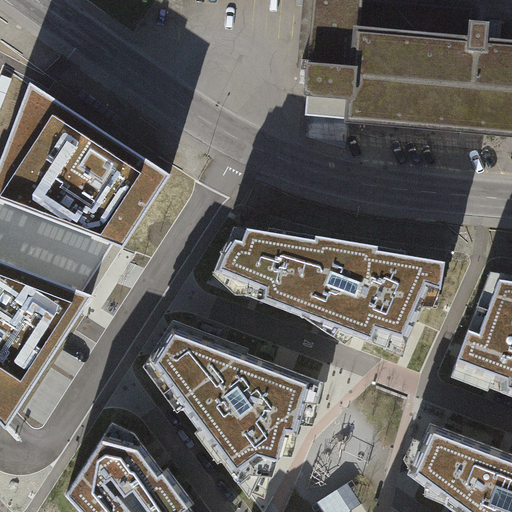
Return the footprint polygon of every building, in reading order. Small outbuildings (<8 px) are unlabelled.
[(349,116),(360,5),(360,0),(315,0),(308,93),(317,94),(315,113),(349,116)] [(349,116),(349,119),(511,133),(511,43),(486,41),(488,24),(471,22),(472,9),(369,0),(369,6),(360,5),(349,116)] [(0,163),(0,422),(6,429),(171,175),(30,83),(0,163)] [(401,351),(442,262),(240,229),(223,255),(217,270),(246,292),(339,327),(340,322),(353,327),(352,332),(401,351)] [(511,276),(492,273),(458,364),(483,373),(488,384),(511,392),(511,276)] [(315,381),(176,328),(153,364),(203,431),(215,423),(233,448),(222,456),(250,493),(301,419),(315,381)] [(511,511),(511,454),(431,424),(410,472),(425,483),(429,478),(449,493),(448,502),(461,511),(511,511)] [(191,511),(187,505),(191,501),(168,470),(163,474),(134,434),(114,425),(68,494),(84,511),(191,511)] [(346,479),(314,499),(322,511),(338,511),(358,499),(346,479)]
